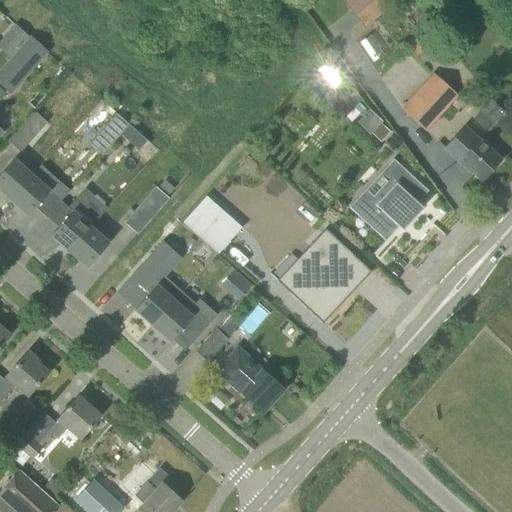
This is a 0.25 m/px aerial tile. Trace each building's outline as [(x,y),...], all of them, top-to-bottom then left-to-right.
[(399,0),(343,0),(350,9),(366,28),(399,0)] [(15,25),(3,38),(16,50),(29,37),(15,25)] [(408,50),(422,65),(435,53),(421,38),(408,50)] [(0,85),(11,95),(36,67),(17,51),(0,70),(0,85)] [(400,110),(425,133),(458,97),(433,74),(400,110)] [(487,131),(504,112),(491,100),(474,119),(487,131)] [(8,143),(20,154),(46,124),(34,113),(8,143)] [(121,134),(128,126),(116,114),(89,144),(102,156),(121,134)] [(380,124),(370,134),(380,143),(389,133),(380,124)] [(137,134),(128,126),(121,134),(129,142),(137,134)] [(466,130),(456,139),(445,151),(469,172),(470,171),(482,181),(500,161),(466,130)] [(13,160),(0,174),(0,192),(9,200),(31,177),(13,160)] [(415,210),(418,213),(422,209),(416,203),(426,193),(427,192),(392,160),(380,173),(390,181),(371,202),(361,193),(347,209),(384,242),(373,254),(374,255),(398,229),(415,210)] [(31,177),(9,200),(28,217),(49,193),(31,177)] [(168,200),(155,187),(123,224),(137,235),(168,200)] [(49,193),(38,207),(50,215),(60,201),(49,193)] [(220,253),(233,239),(216,224),(228,211),(208,194),(184,221),(220,253)] [(68,253),(90,228),(72,212),(50,236),(68,253)] [(90,228),(68,253),(86,268),(107,244),(90,228)] [(365,265),(335,238),(319,255),(320,256),(309,268),(321,280),(300,302),(333,332),(342,322),(341,321),(359,301),(344,287),(365,265)] [(180,258),(162,242),(130,278),(149,294),(155,286),(163,277),(180,258)] [(251,285),(242,278),(229,293),(238,300),(251,285)] [(134,310),(152,326),(173,302),(155,286),(149,294),(134,310)] [(173,302),(152,326),(170,343),(178,333),(196,314),(208,325),(216,316),(204,305),(203,304),(199,308),(181,293),(173,302)] [(229,315),(215,330),(226,340),(240,324),(229,315)] [(0,344),(8,336),(0,328),(0,344)] [(226,340),(215,330),(195,353),(207,363),(227,340),(226,340)] [(0,379),(0,403),(18,384),(30,396),(47,373),(36,363),(37,362),(27,353),(4,382),(0,379)] [(234,354),(217,372),(230,384),(232,383),(242,392),(241,394),(262,413),(282,390),(249,361),(246,365),(234,354)] [(77,397),(53,423),(44,414),(21,438),(14,445),(30,460),(42,449),(41,447),(53,435),(58,440),(67,429),(79,441),(99,417),(77,397)] [(14,445),(7,453),(23,468),(30,460),(14,445)] [(158,469),(146,482),(132,497),(148,511),(171,511),(180,502),(161,485),(168,478),(158,469)] [(0,494),(19,511),(53,511),(58,507),(20,472),(0,494)] [(50,481),(45,487),(56,497),(65,486),(59,480),(50,481)] [(85,489),(73,501),(84,511),(120,511),(123,509),(115,501),(93,481),(85,489)]
